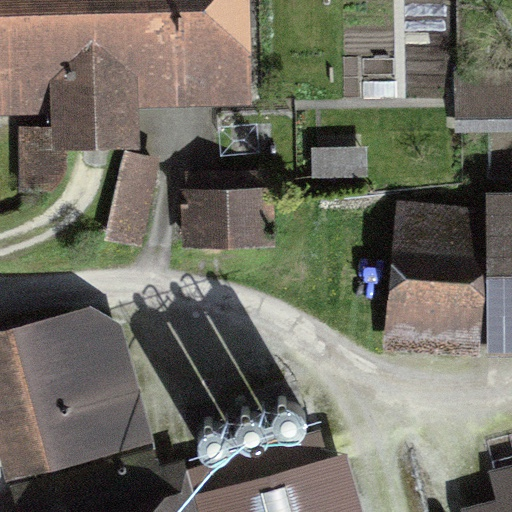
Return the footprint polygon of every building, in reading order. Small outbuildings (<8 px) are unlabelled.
[(0,0),(0,91),(61,90),(62,126),(22,128),(24,187),(66,185),(65,154),(127,152),(125,76),(236,73),(234,0),(0,0)] [(511,73),(457,75),(458,112),(511,110),(511,73)] [(267,185),(188,187),(190,243),(268,240),(267,185)] [(511,202),(501,203),(500,315),(511,314),(511,202)] [(471,212),(398,206),(389,334),(461,339),(471,212)] [(52,319),(0,336),(0,410),(10,464),(146,427),(117,329),(52,319)] [(347,511),(327,436),(194,471),(205,511),(347,511)] [(169,511),(156,460),(24,493),(28,511),(169,511)] [(504,505),(477,511),(511,511),(511,469),(496,474),(504,505)]
